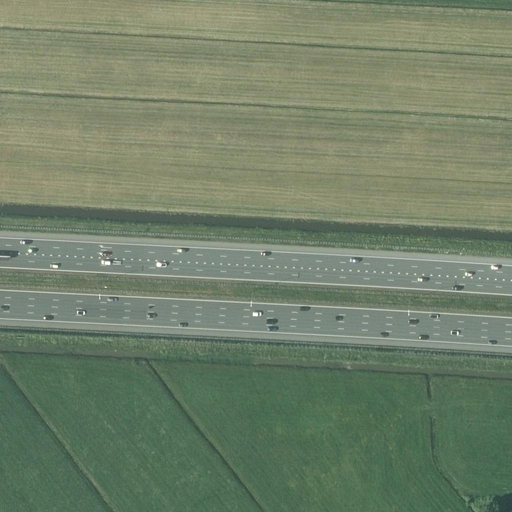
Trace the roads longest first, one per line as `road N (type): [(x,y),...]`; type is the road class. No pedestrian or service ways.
road 1 (motorway): [(511,279),(0,251)]
road 2 (motorway): [(0,303),(511,331)]
